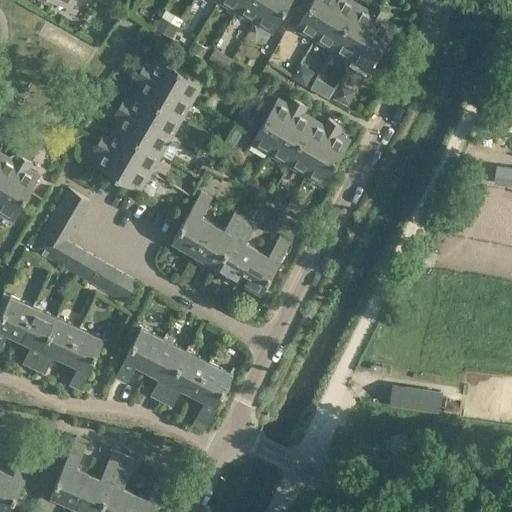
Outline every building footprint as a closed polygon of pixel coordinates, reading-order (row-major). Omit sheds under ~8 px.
[(222,0),(237,9),(241,0),(222,0)] [(241,0),(237,9),(255,19),(265,0),(241,0)] [(265,0),(255,19),(273,30),(290,0),(265,0)] [(312,0),(312,1),(297,26),(316,37),(337,0),(312,0)] [(337,0),(316,37),(334,47),(359,4),(353,0),(337,0)] [(374,3),(369,10),(359,4),(334,47),(352,58),(381,7),(374,3)] [(388,11),(381,7),(352,58),(370,68),(395,25),(384,18),(388,11)] [(166,9),(155,27),(171,37),(172,37),(183,19),(166,9)] [(208,47),(195,40),(190,50),(202,57),(208,47)] [(215,47),(208,58),(218,64),(224,53),(215,47)] [(145,60),(140,69),(193,99),(204,81),(187,72),(192,63),(182,57),(178,66),(157,54),(151,64),(145,60)] [(305,84),(306,83),(313,71),(300,62),(292,75),(292,76),(305,84)] [(193,99),(140,69),(135,77),(141,80),(136,90),(183,118),(193,99)] [(348,104),(354,92),(352,87),(341,81),(340,82),(333,95),(333,96),(348,104)] [(124,96),(119,104),(172,136),(183,118),(136,90),(130,100),(124,96)] [(251,142),(269,153),(300,101),(293,97),(289,104),(276,97),(251,142)] [(302,113),(306,105),(300,101),(269,153),(287,163),(313,119),(302,113)] [(172,136),(119,104),(115,113),(120,116),(115,126),(162,153),(172,136)] [(248,128),(254,118),(243,111),(238,122),(248,128)] [(287,163),(305,174),(335,122),(328,118),(324,125),(313,119),(287,163)] [(338,134),(342,126),(335,122),(305,174),(323,184),(349,140),(338,134)] [(103,132),(98,140),(151,171),(162,153),(115,126),(109,136),(103,132)] [(151,171),(98,140),(93,149),(100,152),(93,163),(140,190),(151,171)] [(18,154),(13,161),(2,155),(0,158),(0,199),(25,158),(18,154)] [(32,162),(25,158),(0,199),(0,211),(13,220),(39,176),(28,170),(32,162)] [(511,166),(496,164),(494,183),(511,184),(511,166)] [(84,211),(90,199),(68,186),(61,198),(84,211)] [(212,198),(201,191),(173,240),(195,253),(212,223),(201,217),(212,198)] [(61,198),(55,208),(78,221),(84,211),(61,198)] [(55,208),(49,218),(72,231),(78,221),(55,208)] [(223,230),(212,223),(195,253),(217,266),(245,218),(234,211),(223,230)] [(72,231),(49,218),(45,226),(67,239),(72,231)] [(245,242),(256,224),(245,218),(217,266),(239,278),(256,249),(245,242)] [(67,239),(45,226),(32,248),(54,261),(67,239)] [(267,255),(256,249),(239,278),(261,292),(289,244),(278,237),(267,255)] [(67,239),(54,261),(67,269),(80,246),(67,239)] [(91,253),(80,246),(67,269),(78,275),(91,253)] [(91,253),(78,275),(89,282),(103,259),(91,253)] [(103,259),(89,282),(100,288),(114,266),(103,259)] [(125,273),(114,266),(100,288),(112,295),(125,273)] [(125,273),(112,295),(124,302),(137,279),(125,273)] [(0,318),(0,348),(7,333),(20,339),(34,307),(10,296),(0,318)] [(57,317),(34,307),(20,339),(30,344),(21,363),(34,369),(57,317)] [(66,360),(80,328),(57,317),(34,369),(44,373),(53,354),(66,360)] [(136,364),(148,370),(164,339),(141,327),(116,376),(126,382),(136,364)] [(104,338),(80,328),(66,360),(77,365),(68,384),(80,390),(104,338)] [(161,399),(186,350),(164,339),(148,370),(159,376),(150,394),(161,399)] [(181,387),(193,393),(209,362),(186,350),(161,399),(172,405),(181,387)] [(207,423),(232,374),(209,362),(193,393),(204,399),(195,417),(207,423)] [(442,391),(393,384),(389,404),(439,411),(442,391)] [(88,440),(76,435),(51,495),(75,505),(89,473),(77,468),(85,448),(88,440)] [(101,478),(89,473),(75,505),(91,511),(99,511),(124,453),(113,448),(109,459),(101,478)] [(136,458),(124,453),(99,511),(126,511),(135,493),(124,488),(132,468),(136,458)] [(23,456),(13,474),(1,468),(0,470),(0,506),(9,511),(34,461),(23,456)] [(135,493),(126,511),(155,511),(167,483),(156,479),(148,498),(135,493)]
